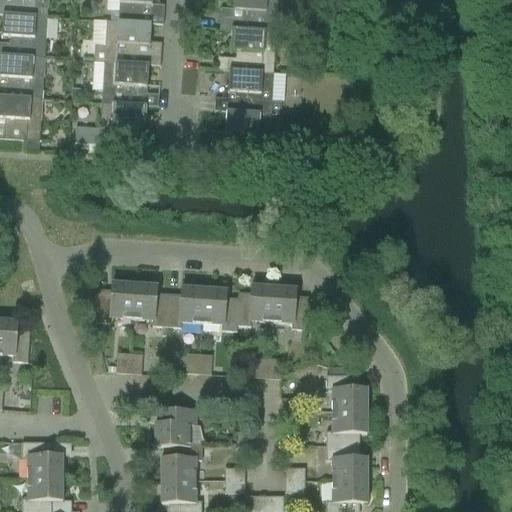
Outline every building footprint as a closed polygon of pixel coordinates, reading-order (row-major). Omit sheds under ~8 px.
[(46,21),(47,0),(2,0),(2,7),(11,7),(11,18),(1,17),(1,18),(46,21)] [(110,13),(109,25),(116,26),(140,27),(141,26),(142,7),(150,8),(150,9),(151,9),(151,8),(151,0),(117,0),(117,14),(110,13)] [(275,36),(277,0),(232,0),(231,20),(219,19),(218,32),(230,33),(275,36)] [(0,59),(44,62),(46,23),(46,21),(1,18),(0,39),(0,40),(9,41),(9,47),(0,46),(0,59)] [(94,50),(93,65),(102,66),(147,69),(147,68),(158,69),(158,70),(159,70),(160,56),(148,56),(149,41),(150,28),(150,27),(141,26),(140,27),(116,26),(109,25),(106,25),(104,51),(94,50)] [(272,77),(275,36),(230,33),(229,56),(238,57),(238,61),(217,60),(216,73),(228,74),(272,77)] [(0,100),(41,103),(44,62),(0,59),(0,82),(7,83),(6,89),(0,88),(0,100)] [(101,93),(100,107),(145,110),(146,92),(147,69),(102,66),(101,93)] [(214,101),(213,114),(225,115),(270,118),(279,119),(280,107),(280,105),(271,104),(272,77),(228,74),(226,97),(235,97),(235,102),(214,101)] [(71,92),(70,104),(79,105),(80,92),(71,92)] [(0,130),(4,130),(3,141),(3,142),(25,143),(38,144),(40,124),(41,103),(0,100),(0,130)] [(74,131),(74,147),(77,147),(84,147),(89,148),(97,148),(98,148),(127,150),(133,150),(134,134),(134,130),(142,131),(142,133),(143,133),(145,110),(100,107),(99,128),(98,132),(78,131),(74,131)] [(280,160),(281,140),(268,139),(270,118),(225,115),(224,138),(233,138),(232,144),(211,142),(211,155),(243,157),(280,160)] [(131,323),(133,288),(111,286),(110,297),(97,296),(95,326),(110,327),(111,321),(131,323)] [(165,331),(167,301),(155,300),(156,289),(133,288),(131,323),(151,324),(151,330),(165,331)] [(270,326),(272,291),(250,290),(249,300),(236,299),(236,306),(234,329),(236,329),(250,330),(250,324),(270,326)] [(200,327),(203,292),(180,291),(179,302),(167,301),(165,331),(180,332),(180,326),(200,327)] [(306,320),(307,304),(294,303),(295,293),(272,291),(270,326),(290,327),(290,333),(305,334),(306,320)] [(235,335),(236,329),(234,329),(236,306),(224,305),(225,294),(203,292),(200,327),(221,329),(220,335),(235,335)] [(306,320),(305,334),(314,335),(315,320),(306,320)] [(26,367),(28,337),(15,336),(16,325),(0,323),(0,358),(11,360),(11,366),(26,367)] [(118,355),(117,374),(141,375),(142,356),(118,355)] [(210,375),(212,358),(187,356),(185,373),(210,375)] [(281,377),(281,362),(259,362),(258,376),(281,377)] [(345,379),(345,371),(329,371),(329,379),(325,379),(325,395),(331,395),(331,415),(366,415),(366,392),(355,392),(355,379),(345,379)] [(194,429),(194,414),(164,414),(164,427),(154,427),(153,451),(171,451),(188,451),(188,449),(188,429),(194,429)] [(365,437),(366,415),(331,415),(331,435),(325,435),(325,450),(355,450),(355,437),(365,437)] [(26,482),(61,482),(61,459),(50,459),(50,446),(20,446),(20,462),(26,462),(26,482)] [(200,464),(200,449),(188,449),(188,451),(171,451),(171,462),(160,462),(160,485),(194,484),(194,464),(200,464)] [(366,484),(366,462),(355,462),(355,450),(325,450),(325,464),(331,464),(331,484),(366,484)] [(225,470),(225,494),(244,494),(244,470),(225,470)] [(285,493),(304,494),(305,473),(285,472),(285,493)] [(50,511),(50,504),(61,504),(61,482),(26,482),(26,502),(20,502),(20,511),(50,511)] [(200,511),(201,505),(194,505),(194,484),(160,485),(160,507),(171,507),(170,511),(200,511)] [(365,507),(366,484),(331,484),(331,505),(325,505),(324,511),(354,511),(355,507),(365,507)] [(264,511),(264,500),(245,500),(244,511),(264,511)] [(264,511),(282,511),(282,500),(264,500),(264,511)]
